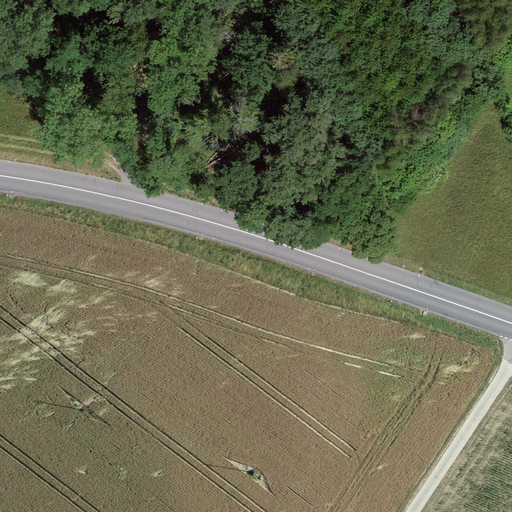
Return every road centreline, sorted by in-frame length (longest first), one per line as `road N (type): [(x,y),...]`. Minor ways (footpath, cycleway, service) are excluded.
road 1 (tertiary): [(0,176),(364,284),(511,341)]
road 2 (track): [(511,355),(408,511)]
